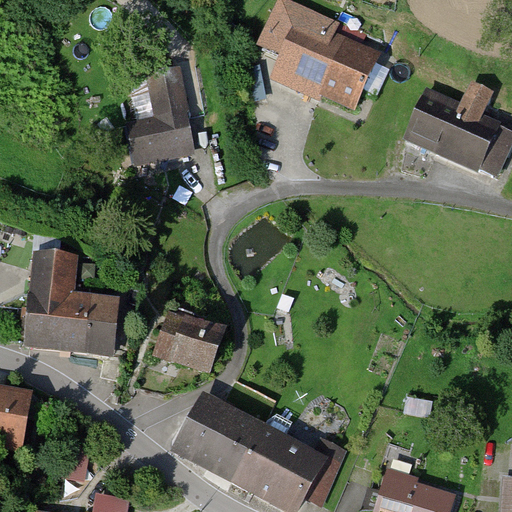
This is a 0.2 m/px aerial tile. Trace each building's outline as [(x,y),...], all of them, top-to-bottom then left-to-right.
[(290,51),(279,75),(356,109),(378,61),(331,40),(336,29),(283,4),(267,40),(290,51)] [(131,130),(137,159),(192,149),(177,74),(152,79),(161,124),(131,130)] [(427,97),(407,139),(495,180),(511,143),(511,134),(481,121),(491,99),(473,91),(463,113),(427,97)] [(33,259),(25,352),(118,360),(123,302),(79,299),(82,263),(33,259)] [(187,330),(170,324),(159,356),(209,374),(223,337),(189,325),(187,330)] [(0,395),(0,448),(20,452),(29,400),(0,395)] [(205,402),(177,453),(283,511),(298,511),(306,499),(322,507),(344,456),(323,444),(314,458),(285,442),(293,427),(276,418),(268,423),(263,431),(205,402)] [(87,452),(71,449),(66,480),(81,482),(87,452)] [(391,470),(379,511),(454,511),(461,490),(391,470)]
